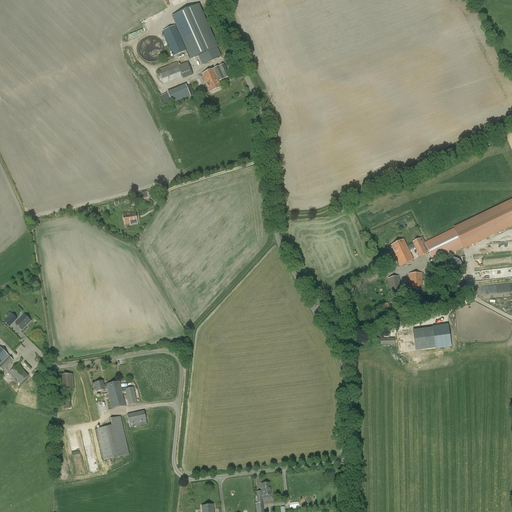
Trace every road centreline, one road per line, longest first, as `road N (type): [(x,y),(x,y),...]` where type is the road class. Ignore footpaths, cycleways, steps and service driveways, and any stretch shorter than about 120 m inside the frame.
road 1 (unclassified): [(349,460),(346,370),(277,240),(259,109),(216,0)]
road 2 (unclassified): [(349,460),(184,477),(173,457),(179,368),(168,352),(52,365)]
road 3 (track): [(466,0),(253,95)]
road 4 (track): [(194,0),(171,9),(156,30),(0,97)]
